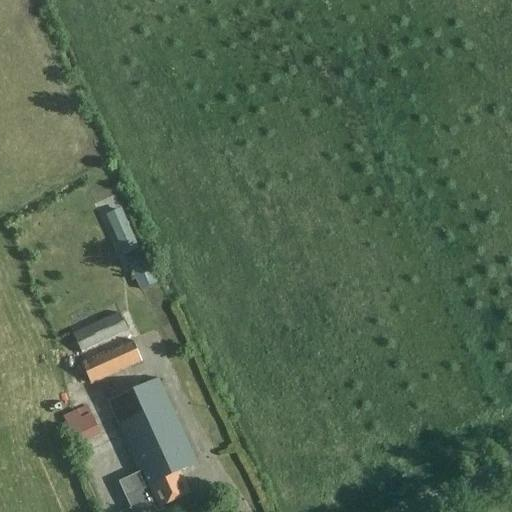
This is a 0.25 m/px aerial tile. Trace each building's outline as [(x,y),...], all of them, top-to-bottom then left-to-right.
[(26,233),(62,221),(56,202),(20,214),(26,233)] [(139,253),(121,212),(106,218),(124,259),(139,253)] [(151,270),(135,279),(142,293),(159,285),(151,270)] [(81,356),(129,334),(120,315),(73,336),(81,356)] [(90,386),(142,362),(132,340),(80,364),(90,386)] [(199,462),(161,379),(105,404),(137,475),(119,483),(131,511),(137,511),(159,502),(160,505),(192,491),(182,470),(199,462)]
